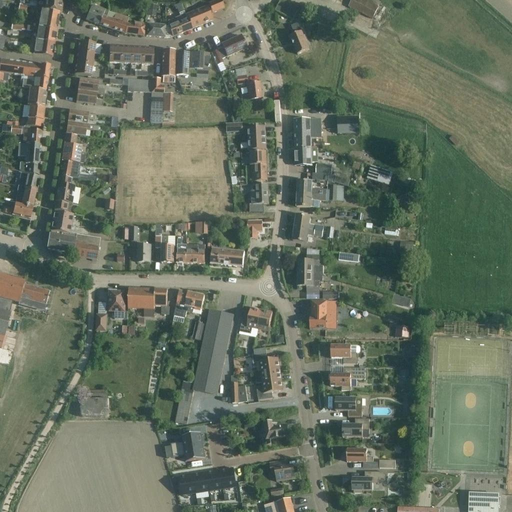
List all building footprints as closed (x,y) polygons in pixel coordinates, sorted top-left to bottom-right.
[(61,13),(62,2),(45,0),(44,11),(59,13),(61,13)] [(219,0),(218,0),(209,4),(212,13),(223,9),(219,0)] [(371,19),(378,7),(363,0),(351,0),(348,8),(371,19)] [(292,20),(298,9),(281,1),(276,11),(292,20)] [(181,4),(174,6),(176,10),(177,10),(179,14),(185,12),(181,4)] [(108,13),(108,11),(92,5),(86,20),(99,26),(103,17),(106,18),(108,13)] [(188,19),(192,29),(213,21),(207,7),(186,15),(188,19)] [(38,28),(56,31),(59,13),(44,11),(42,11),(38,28)] [(103,17),(99,26),(125,34),(144,36),(145,24),(134,23),(134,25),(127,25),(128,20),(115,15),(108,13),(106,18),(103,17)] [(169,22),(168,28),(172,37),(172,38),(192,29),(188,19),(188,20),(186,16),(169,22)] [(147,24),(146,37),(164,39),(164,38),(172,37),(168,28),(165,27),(165,26),(147,24)] [(303,37),(298,24),(291,26),(294,35),(290,37),(297,55),(309,50),(305,43),(307,42),(304,36),(303,37)] [(12,25),(11,32),(20,33),(21,31),(33,32),(32,40),(54,43),(56,31),(38,28),(12,25)] [(227,57),(246,49),(240,36),(221,45),(223,48),(211,53),(217,65),(223,63),(221,58),(226,56),(227,57)] [(52,58),(54,44),(36,41),(34,55),(52,58)] [(77,53),(94,56),(95,44),(78,42),(77,53)] [(109,53),(108,64),(120,64),(121,47),(109,46),(109,53)] [(130,65),(131,48),(121,47),(120,64),(130,65)] [(141,65),(142,48),(131,48),(130,65),(141,65)] [(142,48),(141,65),(152,66),(153,49),(142,48)] [(174,84),(176,57),(175,51),(162,51),(161,77),(163,77),(163,83),(174,84)] [(92,66),(94,56),(77,53),(75,64),(92,66)] [(208,77),(209,55),(177,53),(176,76),(188,77),(189,71),(190,71),(192,73),(194,73),(196,72),(197,72),(197,76),(208,77)] [(48,79),(48,80),(50,66),(0,60),(0,61),(0,60),(0,73),(4,74),(23,76),(48,79)] [(91,77),(92,66),(75,64),(74,75),(91,77)] [(29,89),(47,91),(48,80),(48,79),(23,76),(22,88),(29,89)] [(246,76),(236,78),(237,86),(247,84),(246,76)] [(77,92),(97,95),(103,95),(104,91),(97,90),(98,83),(79,80),(77,92)] [(152,80),(152,82),(151,94),(163,94),(163,87),(159,86),(159,80),(152,80)] [(247,84),(249,101),(262,99),(260,82),(247,84)] [(45,108),(47,91),(29,89),(27,106),(29,106),(45,108)] [(96,101),(97,95),(77,92),(76,103),(102,107),(102,102),(96,101)] [(171,113),(172,95),(164,94),(163,112),(171,113)] [(42,128),(45,108),(29,106),(27,126),(42,128)] [(67,123),(86,126),(87,120),(94,120),(95,115),(88,115),(88,114),(69,112),(67,123)] [(358,118),(337,118),(338,135),(359,135),(358,118)] [(295,149),(312,149),(312,139),(322,139),(321,120),(294,120),(295,149)] [(102,128),(86,126),(67,123),(66,135),(76,136),(85,137),(86,131),(102,133),(102,128)] [(227,133),(242,133),(242,124),(226,125),(227,133)] [(2,126),(1,133),(10,134),(21,135),(21,134),(21,129),(21,128),(11,127),(2,126)] [(249,151),(266,150),(265,128),(248,129),(249,151)] [(21,134),(21,135),(24,135),(23,143),(27,144),(41,145),(42,131),(24,130),(21,129),(21,134)] [(66,135),(62,162),(79,164),(83,165),(85,154),(86,148),(75,147),(76,136),(66,135)] [(19,144),(18,157),(26,157),(25,164),(25,165),(39,166),(41,145),(27,144),(27,145),(19,144)] [(312,149),(295,149),(295,161),(299,161),(299,166),(310,166),(310,161),(312,161),(317,161),(317,149),(312,149)] [(267,182),(266,153),(250,153),(250,166),(251,166),(252,182),(267,182)] [(63,163),(60,177),(72,179),(90,182),(95,183),(96,178),(91,177),(79,176),(80,166),(73,165),(74,165),(63,163)] [(316,166),(316,174),(328,175),(331,175),(332,167),(316,166)] [(17,189),(36,193),(39,178),(21,174),(17,189)] [(72,205),(73,196),(75,187),(71,186),(72,179),(60,177),(54,210),(70,213),(71,204),(72,205)] [(298,182),(297,195),(311,195),(326,196),(326,191),(312,190),(312,183),(298,182)] [(267,184),(251,185),(252,205),(249,205),(250,213),(263,213),(263,205),(268,205),(267,184)] [(297,195),(296,208),(319,209),(319,201),(326,201),(343,202),(344,187),(330,186),(330,191),(326,191),(326,196),(311,195),(297,195)] [(33,208),(36,193),(17,189),(14,203),(25,206),(33,208)] [(30,219),(33,208),(25,206),(14,203),(13,209),(6,208),(5,213),(12,215),(30,219)] [(50,232),(61,233),(70,235),(73,216),(54,212),(50,232)] [(294,229),(322,233),(323,227),(309,225),(310,218),(296,216),(294,229)] [(248,240),(258,240),(258,232),(263,232),(263,222),(248,222),(248,240)] [(322,239),(322,233),(294,229),(292,242),(307,244),(308,237),(322,239)] [(47,250),(73,254),(75,239),(60,237),(61,233),(50,232),(50,236),(47,250)] [(73,254),(72,257),(96,261),(100,239),(76,235),(75,239),(73,254)] [(156,237),(155,249),(162,249),(161,263),(174,263),(175,247),(175,238),(156,237)] [(186,264),(186,251),(186,245),(182,245),(182,238),(177,237),(177,263),(186,264)] [(186,251),(186,264),(205,264),(205,246),(186,245),(186,251)] [(151,263),(151,246),(137,246),(137,263),(151,263)] [(243,268),(244,253),(215,250),(215,248),(212,247),(211,265),(243,268)] [(318,267),(318,256),(307,256),(307,262),(297,262),(297,275),(322,275),(322,267),(318,267)] [(45,306),(49,293),(23,286),(25,283),(0,275),(0,335),(3,337),(10,313),(9,313),(12,302),(18,304),(20,298),(45,306)] [(322,283),(322,275),(297,275),(297,287),(307,287),(307,293),(317,294),(318,283),(322,283)] [(166,308),(167,291),(129,289),(128,310),(154,311),(154,307),(161,308),(161,315),(168,316),(169,308),(166,308)] [(125,313),(126,293),(117,292),(117,291),(108,290),(108,297),(110,297),(109,312),(125,313)] [(180,291),(173,321),(184,324),(187,313),(201,316),(202,310),(205,296),(180,291)] [(311,317),(310,317),(310,330),(336,330),(337,303),(312,303),(311,317)] [(257,330),(261,311),(250,309),(248,320),(242,319),(240,333),(251,335),(252,329),(257,330)] [(194,385),(193,390),(193,391),(217,396),(234,316),(209,311),(194,385)] [(261,311),(257,330),(268,332),(272,313),(261,311)] [(106,332),(107,316),(97,316),(96,332),(106,332)] [(196,323),(192,338),(202,340),(205,325),(196,323)] [(358,354),(360,352),(360,349),(358,347),(331,346),(331,359),(343,359),(343,365),(357,365),(357,354),(358,354)] [(266,355),(254,356),(255,363),(259,362),(260,373),(280,370),(278,359),(267,361),(266,355)] [(365,380),(365,369),(343,369),(343,375),(331,375),(331,385),(331,387),(335,387),(342,387),(342,391),(351,391),(351,380),(365,380)] [(254,373),(256,384),(262,383),(281,381),(280,370),(260,373),(254,373)] [(281,381),(262,383),(263,389),(256,390),(258,401),(273,399),(272,393),(283,391),(281,381)] [(193,390),(194,385),(183,382),(182,388),(193,390)] [(245,387),(237,388),(238,404),(248,403),(245,387)] [(193,390),(182,388),(181,394),(192,396),(193,391),(193,390)] [(109,395),(105,395),(105,393),(85,393),(85,395),(75,395),(75,419),(109,419),(109,395)] [(191,402),(192,396),(181,394),(180,400),(191,402)] [(362,418),(362,407),(356,407),(356,399),(336,399),(336,412),(348,412),(348,418),(362,418)] [(190,408),(191,402),(180,400),(178,405),(190,408)] [(189,414),(190,408),(178,405),(177,411),(189,414)] [(187,419),(189,414),(177,411),(176,417),(187,419)] [(186,425),(187,419),(176,417),(175,423),(186,425)] [(369,438),(369,420),(355,420),(355,426),(342,426),(342,436),(343,436),(343,438),(345,438),(369,438)] [(262,438),(263,446),(271,445),(270,440),(284,438),(284,437),(288,437),(286,427),(277,428),(277,425),(272,426),(272,423),(264,424),(266,437),(262,438)] [(178,443),(171,444),(172,448),(190,446),(210,442),(208,429),(188,432),(189,439),(177,441),(178,443)] [(190,446),(172,448),(173,453),(179,452),(179,454),(191,452),(192,459),(212,455),(210,442),(190,446)] [(373,463),(373,458),(367,458),(367,450),(347,450),(347,463),(373,463)] [(395,469),(395,461),(379,461),(379,469),(395,469)] [(287,467),(286,462),(270,464),(271,475),(275,475),(277,482),(295,479),(293,467),(287,467)] [(234,470),(220,472),(223,491),(237,489),(234,470)] [(220,472),(207,474),(210,493),(223,491),(220,472)] [(385,479),(385,473),(365,473),(365,478),(352,478),(352,491),(354,491),(354,493),(361,494),(361,491),(372,491),(372,484),(379,484),(379,479),(385,479)] [(207,474),(194,476),(197,495),(210,493),(207,474)] [(194,476),(180,478),(183,497),(197,495),(194,476)] [(283,496),(282,489),(270,491),(271,498),(283,496)] [(498,511),(499,495),(469,494),(468,511),(498,511)] [(293,511),(291,499),(265,505),(266,511),(293,511)]
